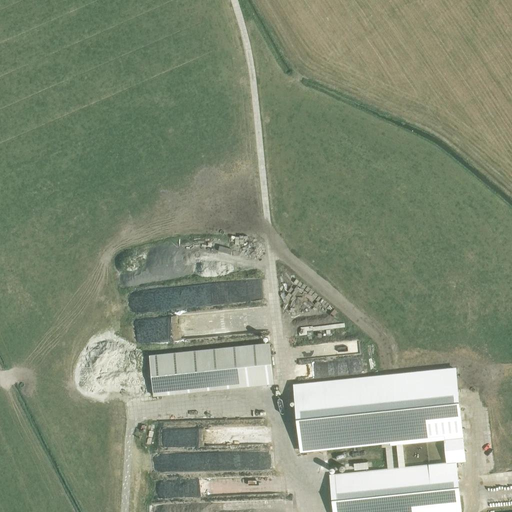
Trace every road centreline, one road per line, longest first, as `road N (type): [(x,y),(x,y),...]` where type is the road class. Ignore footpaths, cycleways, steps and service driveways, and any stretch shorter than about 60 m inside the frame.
road 1 (track): [(247,28),(290,450),(317,511)]
road 2 (track): [(127,511),(130,410),(284,391)]
